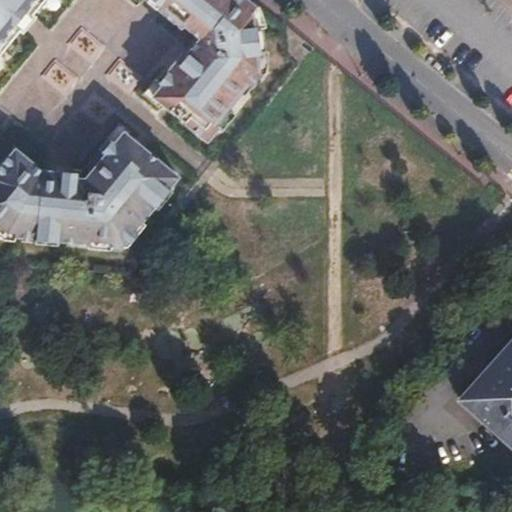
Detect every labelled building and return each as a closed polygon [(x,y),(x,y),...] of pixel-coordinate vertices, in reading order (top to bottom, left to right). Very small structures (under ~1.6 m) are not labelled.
[(0,0),(0,14),(21,32),(47,0),(0,0)] [(150,0),(197,37),(194,41),(207,52),(188,75),(175,64),(158,85),(162,88),(154,98),(208,141),(218,130),(215,127),(228,110),(248,86),(252,89),(262,76),(260,74),(257,48),(256,34),(253,9),(255,5),(248,0),(150,0)] [(255,5),(253,9),(256,34),(264,32),(255,5)] [(0,57),(21,32),(0,14),(0,57)] [(194,41),(175,64),(188,75),(207,52),(194,41)] [(265,48),(257,48),(260,74),(262,76),(263,74),(265,48)] [(228,110),(215,127),(218,130),(226,136),(239,119),(228,110)] [(0,173),(5,178),(0,183),(0,221),(13,232),(10,236),(40,238),(40,234),(61,236),(61,240),(93,243),(94,239),(114,241),(114,245),(125,246),(127,243),(138,230),(156,207),(153,204),(167,187),(170,189),(179,178),(126,135),(88,181),(87,187),(66,186),(66,180),(66,171),(43,170),(19,150),(0,173)] [(167,187),(153,204),(156,207),(161,210),(175,193),(170,189),(167,187)] [(0,234),(6,240),(10,236),(13,232),(0,221),(0,234)] [(138,230),(127,243),(132,246),(142,234),(138,230)] [(40,238),(39,244),(61,246),(61,240),(61,236),(40,234),(40,238)] [(93,243),(93,249),(114,250),(114,245),(114,241),(94,239),(93,243)] [(511,340),(459,399),(511,447),(511,445),(511,340)]
